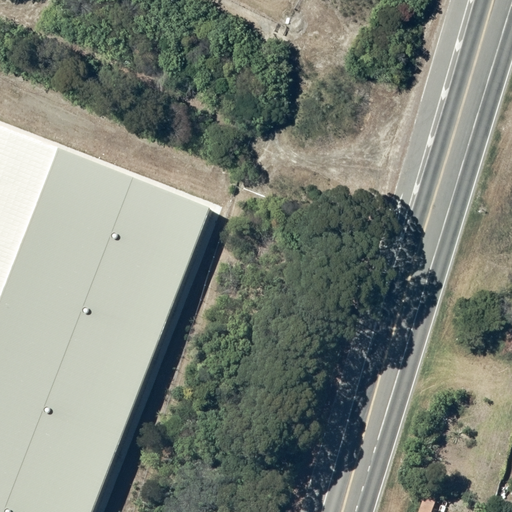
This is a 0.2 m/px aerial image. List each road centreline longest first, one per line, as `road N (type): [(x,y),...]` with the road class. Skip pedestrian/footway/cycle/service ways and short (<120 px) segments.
road 1 (trunk): [(381,0),(235,511)]
road 2 (trunk): [(346,511),(491,0)]
road 3 (track): [(0,18),(274,144)]
